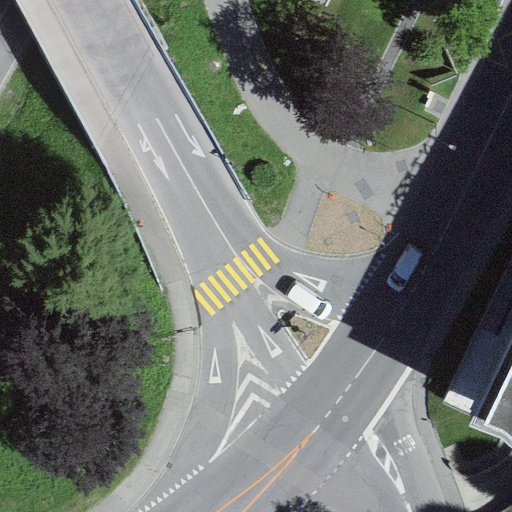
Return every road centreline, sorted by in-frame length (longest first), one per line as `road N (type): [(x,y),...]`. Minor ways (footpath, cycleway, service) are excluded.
road 1 (primary): [(149,119),(277,270),(338,289),(369,288),(399,281),(432,252)]
road 2 (primary): [(195,238),(218,352),(197,511)]
road 3 (primary): [(195,238),(318,424)]
road 4 (tertiary): [(318,424),(432,252)]
road 5 (tertiary): [(432,252),(511,97)]
road 6 (primary): [(86,0),(149,119)]
road 7 (tertiary): [(309,434),(244,476),(208,511)]
road 8 (primary): [(149,119),(195,238)]
